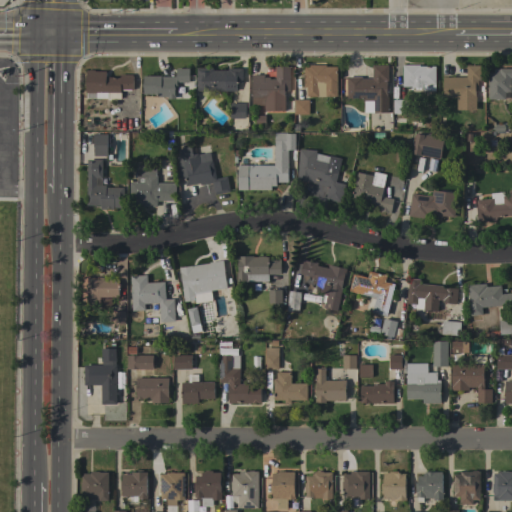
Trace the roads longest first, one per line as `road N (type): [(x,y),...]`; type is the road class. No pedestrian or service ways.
road 1 (residential): [(511,255),(395,251),(259,217),(139,244),(58,242)]
road 2 (residential): [(511,438),(59,439)]
road 3 (primary): [(35,36),(30,482)]
road 4 (primary): [(57,511),(58,194)]
road 5 (secondary): [(228,34),(454,32)]
road 6 (primary): [(58,194),(60,36)]
